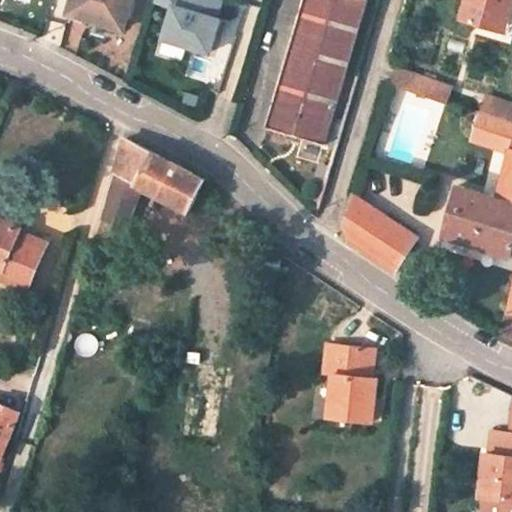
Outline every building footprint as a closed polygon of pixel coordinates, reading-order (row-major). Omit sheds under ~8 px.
[(131,0),(71,0),(69,11),(123,28),(131,0)] [(216,17),(220,0),(154,0),(174,6),(164,38),(187,44),(210,51),(220,19),(216,17)] [(303,0),(267,126),(327,144),(367,0),(303,0)] [(511,0),(466,0),(461,18),(492,28),(499,6),(510,9),(511,0)] [(510,9),(499,6),(492,28),(503,31),(510,9)] [(187,44),(164,38),(160,52),(183,59),(187,44)] [(454,86),(397,66),(392,81),(390,84),(449,105),(454,86)] [(511,105),(484,97),(479,113),(511,123),(511,105)] [(511,123),(479,113),(470,140),(510,153),(497,196),(459,184),(457,190),(454,199),(444,235),(511,257),(511,123)] [(144,186),(191,212),(207,180),(127,139),(117,172),(144,186)] [(103,219),(128,228),(144,186),(117,172),(103,219)] [(457,190),(449,188),(446,196),(454,199),(457,190)] [(417,237),(351,193),(342,224),(349,239),(396,270),(417,237)] [(19,235),(22,227),(0,218),(0,266),(5,269),(2,276),(24,286),(30,288),(47,246),(19,235)] [(120,248),(128,228),(103,219),(97,240),(120,248)] [(47,246),(50,239),(22,227),(19,235),(47,246)] [(281,229),(275,239),(283,243),(289,235),(281,229)] [(94,249),(116,259),(120,248),(97,240),(94,249)] [(0,266),(0,282),(22,292),(24,286),(2,276),(5,269),(0,266)] [(511,291),(501,335),(511,339),(511,291)] [(331,415),(374,419),(379,377),(372,376),(375,348),(330,343),(327,373),(335,374),(331,415)] [(183,437),(216,440),(222,365),(188,362),(183,437)] [(0,460),(21,413),(0,404),(0,460)] [(488,451),(483,495),(511,498),(511,433),(494,431),(492,452),(488,451)]
